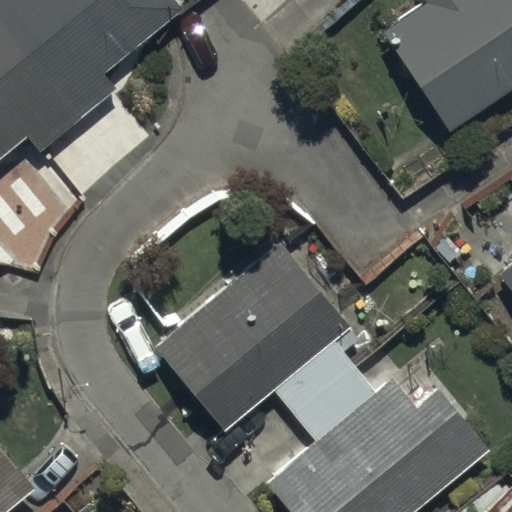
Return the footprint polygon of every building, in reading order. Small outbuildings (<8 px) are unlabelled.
[(157,0),(0,0),(0,134),(16,122),(29,138),(108,74),(91,53),(157,0)] [(437,111),(511,60),(511,0),(391,0),(372,13),(437,111)] [(72,186),(46,165),(39,174),(27,164),(18,176),(28,184),(0,219),(0,228),(25,248),(72,186)] [(352,328),(269,227),(145,328),(216,415),(267,373),(306,422),(255,463),(295,511),(385,511),(481,434),(423,363),(400,382),(385,364),(367,378),(337,341),(352,328)] [(511,233),(488,251),(511,282),(511,233)] [(0,487),(22,469),(0,441),(0,487)] [(511,511),(511,474),(506,467),(494,477),(489,470),(434,511),(511,511)]
